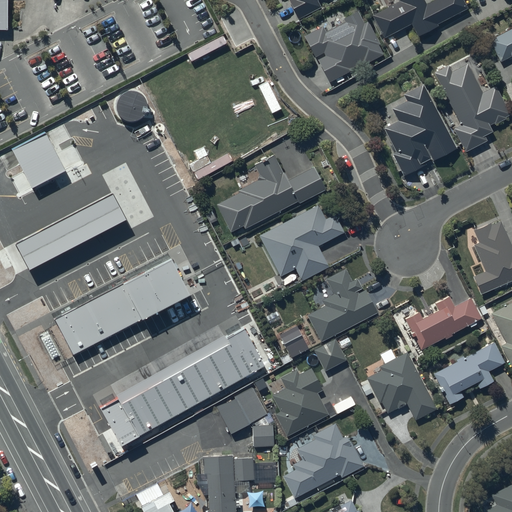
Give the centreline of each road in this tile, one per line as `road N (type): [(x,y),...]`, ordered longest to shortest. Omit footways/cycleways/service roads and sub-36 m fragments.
road 1 (residential): [(413,233),(378,197),(353,141),(289,81),(246,0)]
road 2 (primary): [(0,384),(67,511)]
road 3 (residential): [(439,511),(460,449),(511,413)]
